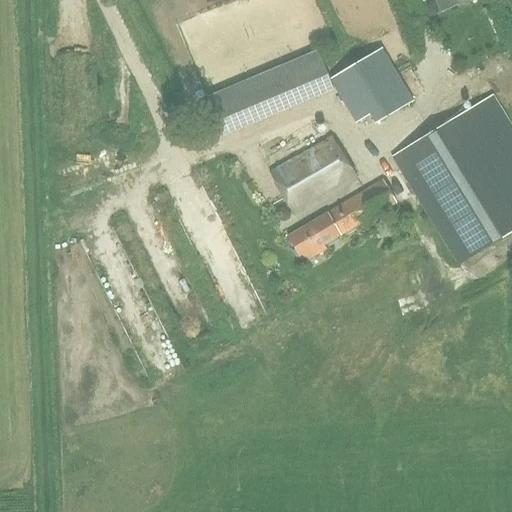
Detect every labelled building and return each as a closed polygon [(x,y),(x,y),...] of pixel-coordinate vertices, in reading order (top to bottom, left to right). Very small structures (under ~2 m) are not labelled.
[(412,102),(381,49),(330,80),(361,132),(412,102)] [(285,110),(269,73),(250,81),(265,118),(285,110)] [(511,229),(511,128),(491,95),(392,156),(458,263),(511,229)] [(293,214),(355,177),(331,135),(268,172),(293,214)] [(381,178),(287,236),(302,262),(397,204),(381,178)]
